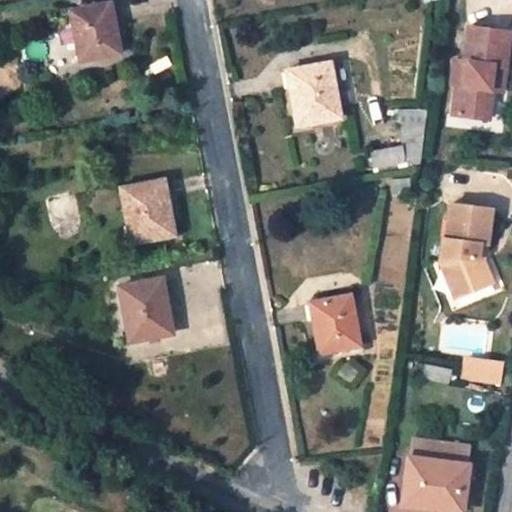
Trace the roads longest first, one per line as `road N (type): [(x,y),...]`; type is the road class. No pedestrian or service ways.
road 1 (residential): [(277,511),(193,0)]
road 2 (residential): [(0,378),(113,443),(260,511)]
